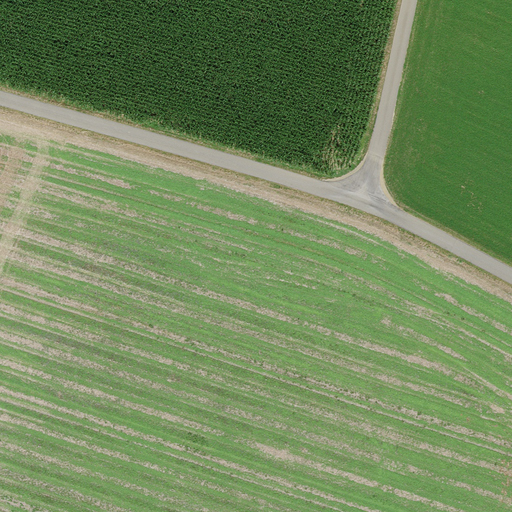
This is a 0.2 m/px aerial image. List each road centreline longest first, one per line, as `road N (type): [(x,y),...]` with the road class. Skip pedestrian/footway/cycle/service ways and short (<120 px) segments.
road 1 (unclassified): [(362,200),(0,101)]
road 2 (track): [(407,0),(362,200),(511,280)]
